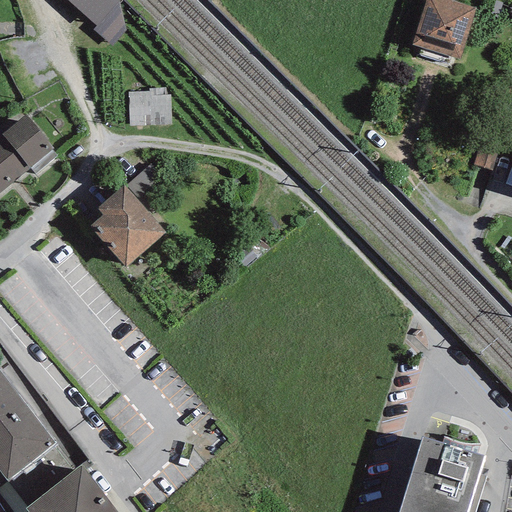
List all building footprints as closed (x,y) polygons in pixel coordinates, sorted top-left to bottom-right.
[(122,1),(120,0),(66,0),(96,26),(92,30),(112,47),(125,31),(118,3),(122,1)] [(476,9),(449,0),(425,0),(412,45),(421,47),(451,57),(460,60),(476,9)] [(448,66),(451,57),(421,47),(418,56),(448,66)] [(127,92),(129,126),(170,125),(170,95),(166,95),(165,88),(148,88),(148,92),(127,92)] [(0,192),(29,168),(52,150),(53,149),(26,115),(0,135),(0,192)] [(473,165),(492,171),(501,139),(482,133),(473,165)] [(57,156),(52,150),(29,168),(34,175),(57,156)] [(126,185),(138,199),(163,177),(151,164),(126,185)] [(166,232),(124,185),(96,208),(103,216),(90,227),(126,267),(166,232)] [(0,372),(0,470),(8,481),(55,444),(0,372)] [(442,444),(422,437),(399,511),(465,511),(484,457),(477,454),(442,444)] [(442,444),(477,454),(481,444),(475,444),(469,444),(464,443),(457,441),(451,440),(444,437),(442,444)] [(116,511),(81,465),(25,509),(27,511),(116,511)]
